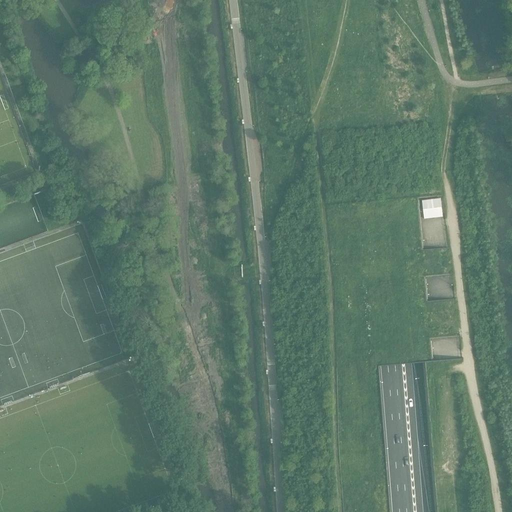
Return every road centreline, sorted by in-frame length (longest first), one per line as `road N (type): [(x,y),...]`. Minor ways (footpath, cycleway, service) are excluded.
road 1 (motorway): [(420,511),(369,0)]
road 2 (motorway): [(326,0),(374,511)]
road 3 (motorway): [(403,511),(357,0)]
road 4 (unclassified): [(278,511),(262,249),(234,0)]
road 5 (motorway): [(312,0),(356,511)]
